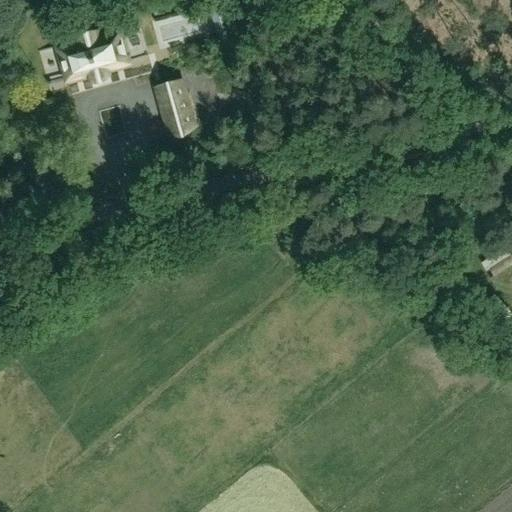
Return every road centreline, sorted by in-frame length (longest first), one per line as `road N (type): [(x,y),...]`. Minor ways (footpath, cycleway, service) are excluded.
road 1 (unclassified): [(0,248),(86,217),(474,126)]
road 2 (unclassified): [(346,0),(474,126)]
